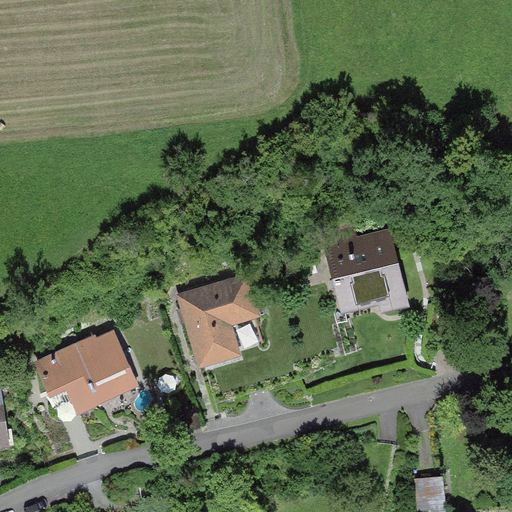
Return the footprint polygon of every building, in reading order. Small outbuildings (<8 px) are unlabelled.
[(395,238),(328,255),(343,314),(410,297),(395,238)] [(250,273),(179,295),(201,366),(243,353),(234,324),(263,316),(250,273)] [(114,333),(39,366),(61,417),(137,384),(114,333)] [(2,397),(0,397),(0,449),(9,448),(2,397)] [(446,473),(423,475),(425,511),(435,511),(449,511),(446,473)]
